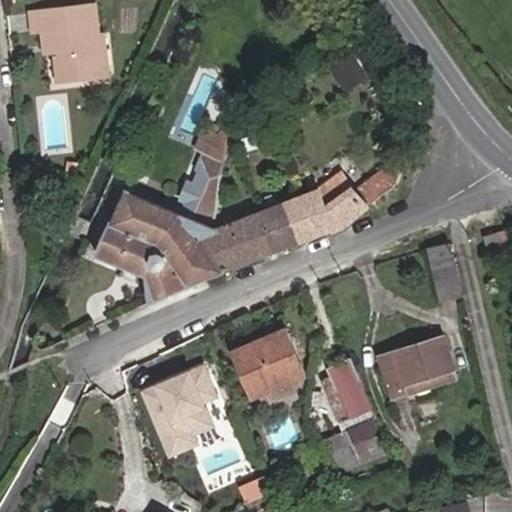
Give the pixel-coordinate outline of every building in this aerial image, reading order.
[(163,0),(122,0),(123,9),(161,6),(163,0)] [(40,36),(42,50),(68,49),(69,61),(70,79),(92,78),(92,58),(100,58),(99,39),(91,39),(90,15),(31,20),(31,36),(40,36)] [(43,62),(69,61),(68,49),(42,50),(43,62)] [(92,58),(92,78),(101,78),(100,58),(92,58)] [(199,159),(209,137),(197,131),(188,154),(195,157),(199,159)] [(216,166),(225,144),(209,137),(199,159),(216,166)] [(212,230),(215,169),(216,166),(199,159),(195,157),(189,174),(191,175),(203,179),(196,200),(200,201),(192,222),(212,230)] [(361,215),(394,186),(382,168),(349,192),(361,215)] [(338,172),(302,193),(294,198),(281,204),(302,250),(338,235),(361,215),(349,192),(338,172)] [(196,200),(203,179),(191,175),(187,185),(181,183),(174,202),(180,204),(176,216),(192,222),(200,201),(196,200)] [(212,235),(212,230),(123,196),(94,264),(140,284),(152,313),(219,284),(193,244),(212,235)] [(239,218),(212,230),(212,235),(193,244),(219,284),(271,263),(252,214),(247,201),(236,206),(239,218)] [(302,250),(281,204),(252,214),(271,263),(302,250)] [(511,253),(509,240),(495,243),(502,270),(511,267),(511,253)] [(500,274),(491,245),(480,248),(489,277),(500,274)] [(441,246),(416,251),(429,299),(452,292),(441,246)] [(421,321),(399,326),(408,366),(422,363),(425,374),(434,372),(421,321)] [(408,366),(399,326),(354,338),(367,385),(379,383),(378,375),(408,366)] [(271,343),(223,366),(244,409),(292,386),(271,343)] [(422,363),(408,366),(411,378),(425,374),(422,363)] [(363,424),(369,421),(341,364),(318,376),(347,432),(317,444),(333,481),(352,471),(354,473),(377,461),(363,424)] [(411,378),(408,366),(378,375),(379,383),(380,387),(411,378)] [(208,436),(197,413),(211,407),(197,378),(183,384),(185,386),(176,390),(175,388),(138,406),(167,466),(193,454),(188,445),(208,436)]
